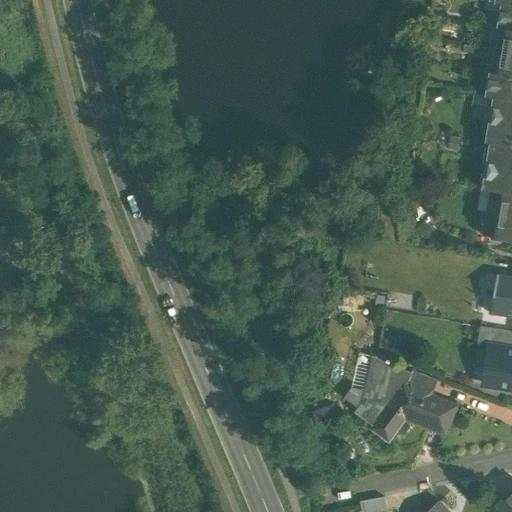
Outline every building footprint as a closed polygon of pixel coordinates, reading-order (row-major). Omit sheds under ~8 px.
[(486,2),(475,0),(474,8),(484,10),(486,2)] [(511,6),(501,5),(497,28),(511,30),(511,6)] [(478,25),(468,23),(466,31),(477,32),(478,25)] [(511,30),(497,28),(493,27),(485,73),(489,73),(511,77),(511,30)] [(474,47),(464,46),(463,53),(473,55),(474,47)] [(511,77),(489,73),(485,97),(494,98),(511,101),(511,77)] [(511,101),(494,98),(486,142),(491,143),(483,189),(495,192),(511,194),(511,101)] [(461,138),(450,136),(448,149),(458,151),(461,138)] [(511,194),(495,192),(492,214),(487,213),(483,236),(511,241),(511,194)] [(511,277),(497,275),(491,315),(511,318),(511,277)] [(490,346),(511,350),(511,332),(481,327),(478,344),(490,346)] [(511,389),(511,350),(490,346),(483,385),(511,389)] [(386,362),(376,358),(367,397),(356,412),(373,425),(371,428),(389,441),(410,412),(429,420),(426,427),(445,435),(457,406),(407,385),(412,371),(411,372),(389,363),(390,361),(387,359),(386,362)] [(511,511),(511,494),(496,509),(499,511),(511,511)] [(384,497),(360,501),(361,511),(383,511),(387,511),(384,497)] [(450,511),(440,500),(427,511),(450,511)]
